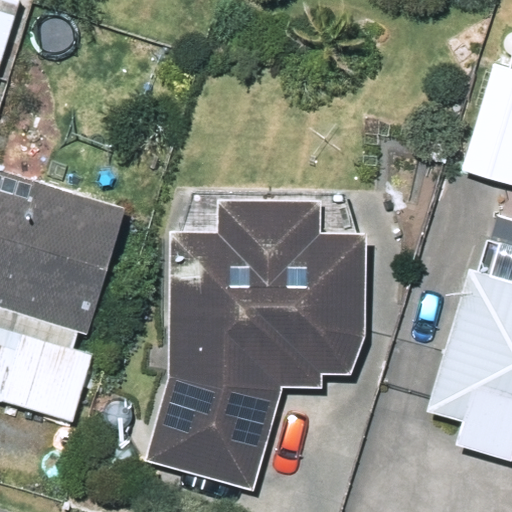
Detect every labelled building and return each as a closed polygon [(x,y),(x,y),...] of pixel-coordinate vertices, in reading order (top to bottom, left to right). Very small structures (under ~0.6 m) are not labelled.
[(0,66),(13,17),(0,13),(0,66)] [(511,202),(511,197),(511,91),(492,86),(461,188),(511,202)] [(73,218),(110,228),(116,204),(79,194),(73,218)] [(110,228),(73,218),(0,197),(0,414),(73,435),(91,369),(69,363),(73,350),(88,354),(123,232),(110,228)] [(144,474),(254,503),(279,404),(321,404),(320,392),(347,392),(347,360),(362,360),(362,258),(317,259),(316,226),(217,225),(217,259),(168,258),(168,383),(144,474)] [(511,310),(465,298),(428,434),(472,446),(467,466),(501,475),(506,456),(511,457),(511,310)]
